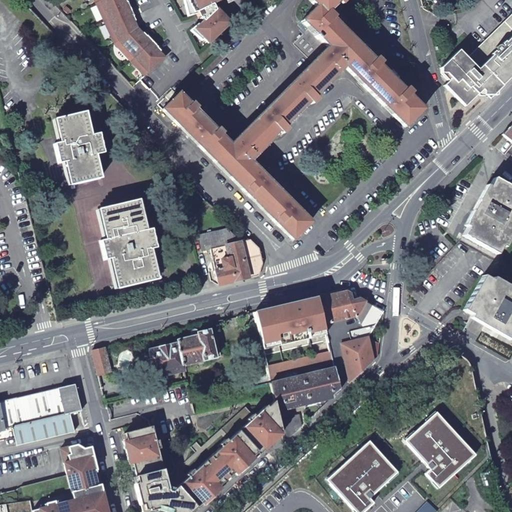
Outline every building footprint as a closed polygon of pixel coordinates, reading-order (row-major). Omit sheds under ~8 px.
[(103,0),(96,4),(105,22),(131,10),(128,3),(126,4),(123,0),(103,0)] [(186,0),(193,13),(196,12),(198,17),(203,21),(195,29),(208,43),(230,22),(247,6),(243,0),(186,0)] [(308,0),(315,7),(326,13),(330,8),(337,2),(340,5),(344,0),(308,0)] [(331,19),(326,13),(315,7),(301,21),(315,35),(314,36),(317,39),(318,39),(327,47),(325,49),(334,57),(352,39),(331,19)] [(131,10),(105,22),(115,43),(137,29),(132,18),(134,17),(131,10)] [(488,100),(511,75),(511,74),(509,71),(511,67),(511,13),(465,61),(457,52),(439,70),(449,81),(454,85),(452,86),(458,93),(453,99),(463,109),(480,92),(488,100)] [(115,43),(131,61),(152,42),(147,36),(145,38),(137,29),(115,43)] [(372,60),(352,39),(334,57),(343,67),(372,96),(390,77),(378,65),(381,62),(375,57),(372,60)] [(157,47),(152,42),(131,61),(145,76),(164,58),(156,49),(157,47)] [(325,49),(307,66),(326,84),(343,67),(334,57),(325,49)] [(307,66),(278,96),(296,114),(308,102),(311,104),(316,99),(314,96),(326,84),(307,66)] [(390,77),(372,96),(404,127),(422,109),(408,95),(411,93),(405,87),(403,90),(390,77)] [(447,92),(452,86),(454,85),(449,81),(442,88),(447,92)] [(447,92),(453,99),(458,93),(452,86),(447,92)] [(178,94),(161,110),(188,136),(204,120),(194,110),(196,108),(190,102),(188,104),(178,94)] [(278,96),(248,126),(266,144),(278,132),(281,134),(286,129),(284,126),(296,114),(278,96)] [(85,113),(55,120),(71,185),(100,178),(94,155),(102,153),(98,134),(90,135),(85,113)] [(214,130),(204,120),(188,136),(231,179),(247,163),(229,145),(220,135),(221,133),(216,128),(214,130)] [(511,124),(502,134),(511,142),(511,124)] [(229,145),(247,163),(249,161),(266,144),(248,126),(229,145)] [(247,163),(231,179),(260,208),(278,190),(249,161),(247,163)] [(497,254),(510,230),(511,230),(511,188),(493,178),(480,203),(477,201),(473,210),(476,211),(463,235),(497,254)] [(278,190),(260,208),(292,240),(310,222),(278,190)] [(136,200),(99,209),(118,289),(154,280),(147,249),(155,248),(151,229),(143,231),(136,200)] [(256,247),(248,240),(239,242),(224,229),(198,235),(202,251),(210,249),(218,285),(258,275),(263,265),(260,252),(256,247)] [(511,287),(508,286),(507,288),(482,275),(463,310),(487,324),(486,326),(494,331),(495,329),(511,337),(511,287)] [(345,290),(317,296),(319,307),(358,298),(345,290)] [(293,302),(254,312),(270,381),(271,383),(333,367),(319,307),(317,296),(300,301),(301,303),(294,305),(293,302)] [(319,307),(333,367),(339,391),(373,360),(367,338),(367,337),(382,312),(358,298),(319,307)] [(196,334),(177,339),(178,342),(183,365),(215,357),(209,328),(196,331),(196,334)] [(373,360),(375,358),(377,345),(367,338),(373,360)] [(154,377),(184,370),(183,365),(178,342),(148,349),(150,359),(146,360),(147,368),(152,367),(154,377)] [(91,350),(97,375),(109,372),(103,347),(91,350)] [(333,367),(271,383),(274,399),(277,410),(332,397),(339,391),(333,367)] [(0,401),(0,429),(11,427),(16,445),(73,431),(68,413),(80,410),(74,384),(5,400),(0,401)] [(268,444),(271,441),(269,433),(281,429),(280,421),(277,410),(274,399),(266,407),(264,405),(253,415),(252,414),(244,406),(200,446),(195,441),(190,447),(194,452),(164,479),(156,448),(159,447),(157,439),(155,440),(154,436),(151,425),(124,432),(126,439),(129,452),(126,453),(129,464),(131,463),(134,476),(138,475),(139,481),(136,482),(133,483),(139,505),(147,510),(154,508),(154,504),(158,503),(165,505),(162,511),(166,511),(190,511),(189,511),(199,502),(195,497),(200,492),(207,500),(219,488),(217,485),(231,472),(234,475),(252,458),(250,456),(246,451),(256,442),(260,446),(262,449),(268,444)] [(282,431),(284,440),(301,424),(299,414),(292,416),(292,418),(280,421),(281,429),(282,431)] [(416,435),(406,443),(429,469),(424,473),(431,482),(434,479),(440,486),(470,459),(466,454),(470,450),(437,415),(428,424),(425,421),(413,432),(416,435)] [(271,441),(282,431),(281,429),(269,433),(271,441)] [(246,451),(250,456),(260,446),(256,442),(246,451)] [(337,475),(328,483),(352,510),(355,507),(359,511),(362,511),(373,503),(368,498),(386,481),(384,478),(394,469),(376,450),(373,453),(364,443),(333,471),(337,475)] [(74,499),(90,495),(89,492),(85,493),(84,488),(91,487),(87,471),(96,469),(92,454),(76,445),(59,448),(66,474),(20,486),(23,500),(28,499),(29,502),(70,492),(67,482),(68,481),(70,481),(74,499)] [(90,495),(101,492),(98,478),(96,469),(87,471),(91,487),(84,488),(85,493),(89,492),(90,495)] [(104,500),(101,492),(90,495),(92,503),(104,500)] [(201,505),(207,500),(200,492),(195,497),(199,502),(201,505)] [(106,511),(104,500),(92,503),(90,495),(74,499),(73,499),(54,504),(53,501),(44,503),(45,506),(30,510),(30,511),(106,511)] [(427,502),(416,511),(435,511),(436,511),(427,502)]
